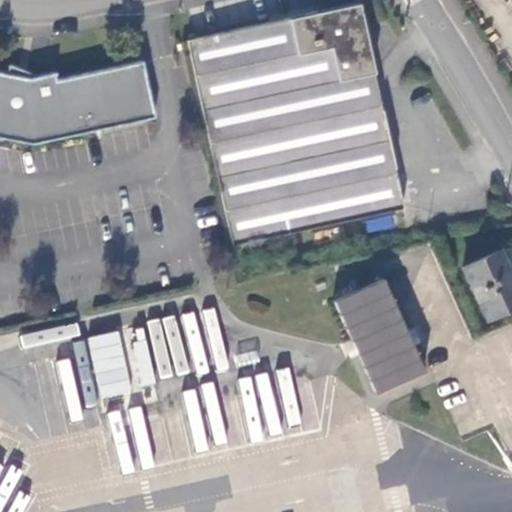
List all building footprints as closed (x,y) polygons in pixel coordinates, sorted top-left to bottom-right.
[(187,40),(201,107),(232,244),(403,207),(359,2),(187,40)] [(155,116),(143,60),(57,78),(56,70),(29,76),(0,71),(0,136),(32,142),(155,116)] [(455,269),(477,319),(511,304),(511,300),(491,253),(455,269)] [(330,300),(347,338),(353,352),(371,392),(421,370),(410,345),(403,330),(380,278),(330,300)] [(86,338),(103,414),(158,402),(141,326),(86,338)] [(409,327),(403,330),(410,345),(415,342),(409,327)] [(353,352),(347,338),(340,341),(346,355),(353,352)]
